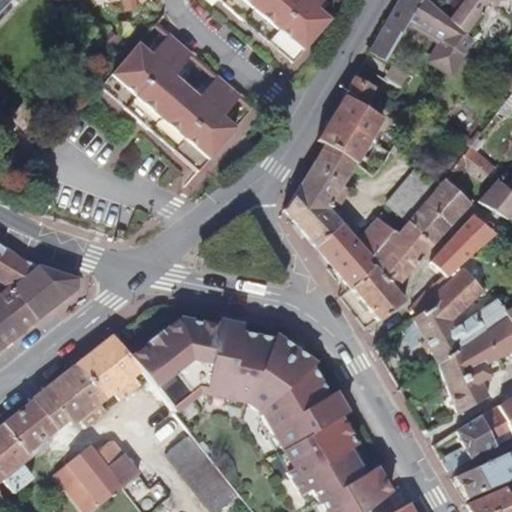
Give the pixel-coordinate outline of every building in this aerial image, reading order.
[(0,0),(0,20),(18,0),(0,0)] [(106,0),(107,3),(120,0),(123,0),(126,10),(137,8),(134,0),(106,0)] [(218,0),(292,64),(327,21),(315,11),(324,0),(218,0)] [(444,15),(427,0),(398,0),(368,53),(384,62),(408,22),(443,42),(432,60),(451,72),(471,40),(466,36),(448,20),(444,15)] [(463,0),(448,20),(466,36),(489,2),(495,7),(501,0),(463,0)] [(143,48),(105,91),(198,173),(235,130),(223,118),(241,97),(217,77),(199,98),(174,76),(192,55),(169,35),(151,56),(143,48)] [(511,70),(507,67),(498,78),(511,88),(511,70)] [(369,143),(381,121),(363,109),(365,105),(372,109),(377,99),(375,99),(378,93),(353,78),(343,97),(316,141),(324,146),(355,164),(356,165),(369,143)] [(411,117),(398,110),(391,123),(402,130),(411,117)] [(340,203),(348,192),(341,187),(355,164),(324,146),(321,150),(299,186),(284,211),(316,250),(342,225),(327,209),(333,199),(340,203)] [(494,169),(470,148),(444,181),(451,188),(466,171),(481,183),(494,169)] [(444,178),(454,166),(446,159),(436,172),(444,178)] [(407,223),(438,187),(417,169),(386,205),(407,223)] [(511,181),(504,187),(497,180),(477,203),(507,220),(511,216),(511,181)] [(432,246),(470,205),(451,188),(444,181),(438,187),(407,223),(432,246)] [(380,214),(376,219),(393,232),(397,235),(401,230),(380,214)] [(446,278),(494,235),(472,217),(429,263),(444,277),(446,278)] [(371,257),(393,232),(376,219),(357,242),(348,232),(342,225),(316,250),(322,256),(350,289),(373,267),(366,262),(371,257)] [(395,290),(432,246),(407,223),(401,230),(397,235),(393,232),(371,257),(366,262),(373,267),(350,289),(378,322),(404,303),(397,294),(395,290)] [(22,262),(0,246),(0,283),(9,288),(0,295),(0,349),(37,322),(77,290),(78,281),(63,275),(22,262)] [(450,322),(482,291),(462,270),(448,282),(446,278),(444,277),(430,289),(435,294),(433,296),(437,303),(417,316),(413,319),(438,365),(472,341),(506,318),(503,312),(504,312),(497,300),(454,330),(450,322)] [(437,303),(433,296),(435,294),(430,289),(429,287),(410,309),(417,316),(437,303)] [(511,306),(504,312),(503,312),(506,318),(511,327),(511,306)] [(511,352),(511,327),(506,318),(472,341),(485,366),(511,352)] [(327,397),(310,367),(313,364),(276,338),(274,341),(240,334),(242,327),(218,322),(217,327),(180,320),(162,334),(166,339),(154,349),(150,344),(132,358),(141,371),(174,413),(199,394),(247,404),(260,413),(293,469),(286,472),(301,497),(311,491),(322,511),(365,511),(390,494),(376,469),(363,476),(349,451),(356,447),(340,419),(347,414),(334,393),(327,397)] [(28,453),(58,430),(68,422),(71,426),(78,420),(85,429),(105,413),(98,404),(113,393),(119,402),(140,386),(133,377),(141,371),(132,358),(114,337),(44,392),(34,399),(1,425),(0,426),(0,481),(1,480),(12,494),(33,478),(22,464),(31,457),(28,453)] [(481,383),(490,378),(485,366),(472,341),(438,365),(456,415),(457,416),(488,398),(481,383)] [(511,398),(498,407),(511,437),(511,398)] [(511,438),(511,437),(498,407),(455,432),(462,447),(449,454),(452,460),(442,466),(447,473),(469,461),(495,448),(511,438)] [(217,511),(238,496),(190,436),(165,455),(209,511),(217,511)] [(89,447),(52,476),(80,511),(91,511),(122,488),(138,476),(112,443),(109,442),(94,454),(89,447)] [(505,482),(511,478),(511,451),(453,478),(467,500),(506,483),(505,482)] [(505,489),(466,506),(469,511),(511,511),(511,493),(507,496),(504,492),(505,491),(504,491),(506,490),(505,489)]
